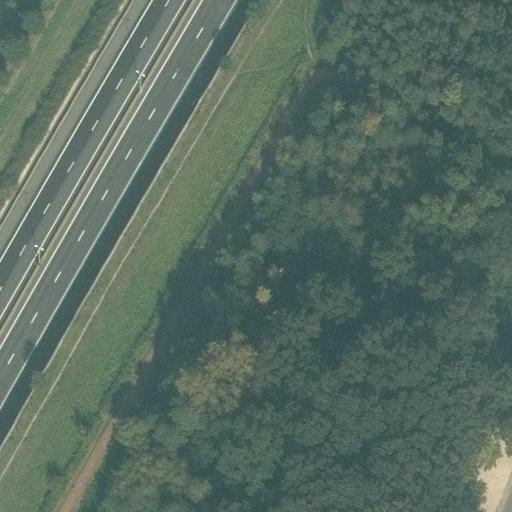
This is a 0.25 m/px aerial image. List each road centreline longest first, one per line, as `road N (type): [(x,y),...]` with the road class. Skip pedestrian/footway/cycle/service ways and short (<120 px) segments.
road 1 (motorway): [(0,380),(219,0)]
road 2 (motorway): [(167,0),(0,293)]
